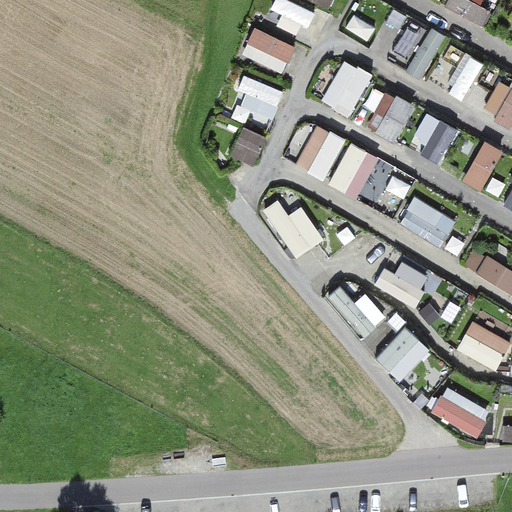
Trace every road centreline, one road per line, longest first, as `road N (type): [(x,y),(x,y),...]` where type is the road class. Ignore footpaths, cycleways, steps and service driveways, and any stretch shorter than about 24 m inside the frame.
road 1 (unclassified): [(511,460),(0,498)]
road 2 (track): [(241,221),(187,155),(184,139),(217,0)]
